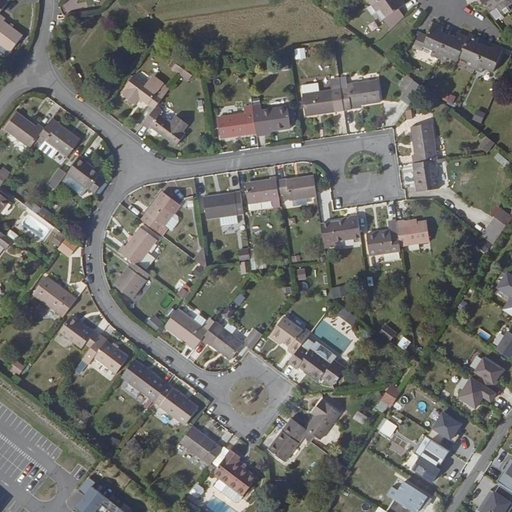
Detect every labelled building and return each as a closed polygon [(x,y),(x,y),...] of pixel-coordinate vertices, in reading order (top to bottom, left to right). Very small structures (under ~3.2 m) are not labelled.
[(0,0),(0,45),(12,54),(25,36),(6,22),(8,19),(1,14),(10,1),(8,0),(0,0)] [(367,0),(375,12),(380,9),(385,17),(398,8),(405,3),(403,0),(367,0)] [(511,0),(479,0),(489,13),(497,7),(500,11),(507,6),(511,2),(511,0)] [(497,7),(489,13),(495,21),(510,10),(507,6),(500,11),(497,7)] [(385,17),(382,20),(389,30),(403,17),(398,8),(385,17)] [(503,48),(493,44),(490,48),(484,45),(477,42),(479,37),(468,33),(467,37),(456,33),(455,37),(441,31),(443,27),(433,22),(427,35),(418,31),(412,46),(421,50),(423,46),(431,50),(429,55),(446,62),(448,57),(456,62),(458,57),(467,62),(465,66),(481,73),(483,69),(493,73),(503,48)] [(66,29),(59,32),(62,38),(68,36),(66,29)] [(479,37),(477,42),(484,45),(490,48),(493,44),(479,37)] [(304,47),(294,48),(295,59),(305,58),(304,47)] [(197,72),(180,59),(172,70),(189,83),(197,72)] [(155,110),(171,89),(165,84),(158,92),(149,85),(136,75),(125,88),(128,90),(123,96),(137,106),(141,100),(155,110)] [(405,76),(400,85),(405,88),(399,98),(410,104),(420,84),(405,76)] [(155,77),(149,85),(158,92),(165,84),(155,77)] [(304,95),(307,117),(353,111),(352,107),(362,106),(382,103),(379,81),(348,85),(349,89),(304,95)] [(429,93),(423,89),(418,95),(426,101),(431,95),(429,93)] [(445,91),(441,99),(452,104),(456,96),(445,91)] [(218,118),(222,139),(271,132),(284,130),(284,127),(281,112),(281,109),(263,111),(262,105),(253,106),(254,113),(218,118)] [(405,110),(406,119),(414,118),(413,109),(405,110)] [(477,109),(472,118),(481,122),(486,113),(477,109)] [(171,122),(155,110),(144,125),(151,130),(152,128),(177,147),(187,134),(185,133),(191,125),(176,115),(171,122)] [(18,112),(4,129),(30,149),(36,141),(43,145),(47,141),(68,157),(82,139),(53,118),(45,129),(38,124),(36,126),(18,112)] [(412,156),(418,193),(439,190),(435,162),(439,161),(434,125),(412,128),(416,156),(412,156)] [(487,138),(479,148),(487,155),(495,145),(487,138)] [(493,158),(506,167),(510,161),(497,152),(493,158)] [(82,155),(68,174),(88,189),(89,190),(102,173),(87,162),(89,160),(82,155)] [(52,181),(59,186),(63,181),(68,174),(61,169),(52,181)] [(0,186),(1,188),(8,178),(0,172),(0,186)] [(88,189),(68,174),(63,181),(83,196),(88,189)] [(246,187),(249,205),(280,201),(278,191),(288,190),(289,202),(318,198),(314,174),(258,182),(258,186),(246,187)] [(158,234),(179,206),(162,192),(156,199),(159,201),(157,205),(154,203),(140,220),(158,234)] [(0,244),(6,237),(0,231),(0,213),(9,201),(0,193),(0,244)] [(244,215),(241,193),(223,196),(224,199),(216,200),(216,197),(204,198),(207,221),(220,219),(237,216),(244,215)] [(498,214),(493,222),(504,229),(508,221),(498,214)] [(222,227),(238,225),(237,216),(220,219),(222,227)] [(321,225),(324,244),(361,239),(358,216),(350,217),(350,221),(321,225)] [(366,235),(369,256),(387,253),(401,251),(400,247),(431,243),(428,221),(414,223),(406,225),(405,222),(397,223),(399,237),(391,238),(391,235),(376,237),(375,234),(366,235)] [(493,222),(483,237),(488,241),(494,247),(498,241),(505,230),(504,229),(493,222)] [(148,254),(158,240),(139,226),(125,245),(122,243),(117,251),(131,261),(113,286),(132,300),(150,276),(145,271),(138,267),(148,254)] [(51,241),(58,246),(63,238),(56,233),(51,241)] [(66,236),(57,248),(68,256),(77,245),(66,236)] [(477,247),(486,252),(490,244),(482,239),(477,247)] [(402,260),(401,251),(387,253),(388,262),(402,260)] [(148,254),(138,267),(145,271),(154,259),(148,254)] [(306,279),(305,268),(297,269),(298,280),(306,279)] [(511,278),(505,274),(497,287),(511,296),(503,309),(511,314),(511,278)] [(46,276),(33,295),(63,317),(77,299),(46,276)] [(345,284),(332,287),(334,298),(347,294),(345,284)] [(183,288),(178,295),(184,300),(190,294),(183,288)] [(353,333),(361,327),(347,307),(339,312),(353,333)] [(208,332),(178,310),(165,328),(195,350),(203,340),(231,361),(243,344),(251,350),(263,335),(255,328),(244,343),(217,321),(208,332)] [(146,322),(157,329),(163,320),(152,313),(146,322)] [(301,346),(311,333),(305,329),(303,332),(284,317),(272,333),(278,338),(280,336),(285,339),(292,345),(291,348),(296,353),(301,346)] [(95,360),(116,376),(129,359),(94,332),(92,335),(82,327),(70,318),(59,333),(80,350),(84,346),(90,350),(82,361),(89,367),(95,360)] [(92,335),(94,332),(84,324),(82,327),(92,335)] [(387,327),(380,336),(391,343),(397,335),(387,327)] [(511,351),(511,335),(506,331),(494,350),(507,358),(511,351)] [(403,335),(397,343),(405,349),(411,341),(403,335)] [(346,369),(335,361),(332,365),(312,350),(310,353),(301,346),(296,353),(288,363),(297,370),(299,367),(319,382),(322,378),(333,386),(346,369)] [(11,367),(20,374),(26,366),(17,359),(11,367)] [(501,371),(483,360),(475,373),(481,377),(477,383),(490,392),(494,385),(493,384),(501,371)] [(122,377),(155,402),(154,403),(185,426),(199,409),(188,401),(186,404),(181,401),(183,398),(167,386),(134,361),(122,377)] [(477,383),(471,379),(458,398),(475,409),(482,397),(490,402),(494,394),(490,392),(477,383)] [(380,401),(392,406),(399,389),(388,384),(380,401)] [(268,449),(284,462),(303,437),(310,443),(315,437),(320,441),(340,415),(321,400),(312,412),(317,415),(313,420),(306,429),(292,418),(268,449)] [(317,415),(312,412),(308,417),(313,420),(317,415)] [(385,434),(392,425),(384,420),(378,430),(385,434)] [(186,436),(172,454),(202,477),(216,459),(186,436)] [(449,452),(425,437),(413,454),(419,458),(412,470),(432,483),(440,471),(437,470),(449,452)] [(243,497),(257,479),(238,464),(242,457),(232,450),(213,474),(243,497)] [(494,481),(500,485),(511,492),(511,459),(508,465),(505,463),(494,481)] [(79,490),(85,494),(92,485),(95,481),(89,476),(79,490)] [(188,492),(197,499),(205,489),(197,482),(188,492)] [(430,499),(404,483),(398,492),(392,488),(386,496),(393,500),(385,511),(417,511),(420,507),(422,504),(426,507),(430,499)] [(126,511),(92,485),(85,494),(75,506),(83,511),(94,511),(96,510),(98,511),(126,511)] [(511,505),(509,503),(511,498),(511,492),(500,485),(494,494),(489,491),(481,504),(485,507),(482,511),(508,511),(511,507),(511,505)]
